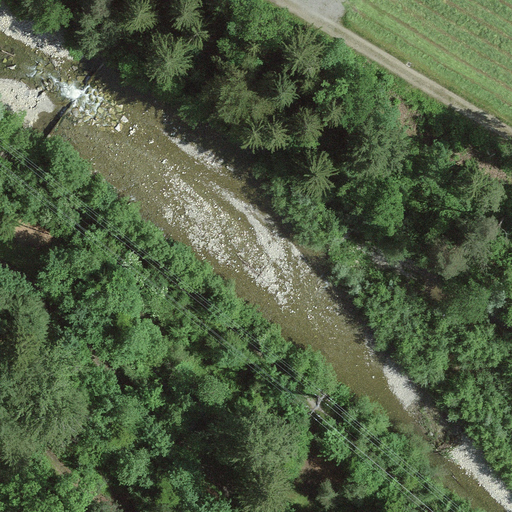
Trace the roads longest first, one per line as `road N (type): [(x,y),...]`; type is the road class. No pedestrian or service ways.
road 1 (track): [(0,268),(50,303),(246,511)]
road 2 (track): [(511,136),(286,0)]
road 3 (track): [(118,511),(67,470),(15,406),(0,369)]
